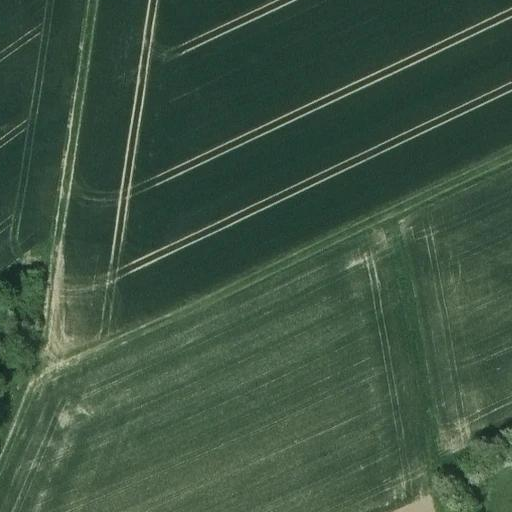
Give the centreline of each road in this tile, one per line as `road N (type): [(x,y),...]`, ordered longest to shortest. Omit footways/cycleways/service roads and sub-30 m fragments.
road 1 (track): [(511,158),(24,391),(0,435)]
road 2 (track): [(96,0),(73,152),(12,404)]
